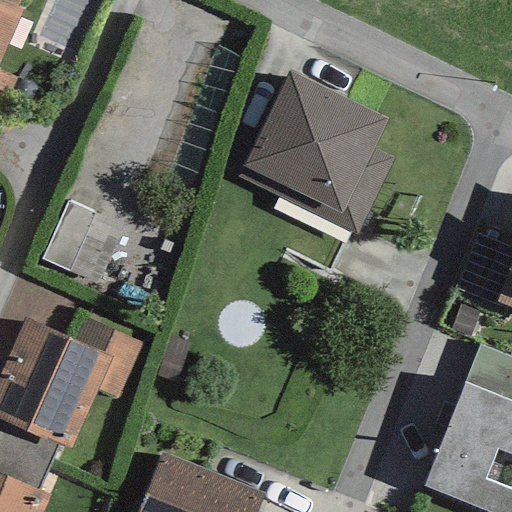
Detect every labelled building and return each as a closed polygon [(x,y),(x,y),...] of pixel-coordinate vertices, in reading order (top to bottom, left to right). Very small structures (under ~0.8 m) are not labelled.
[(0,0),(0,118),(18,78),(0,70),(0,56),(21,9),(16,7),(0,0)] [(387,119),(289,71),(237,177),(356,235),(393,159),(373,149),(387,119)] [(106,293),(130,235),(75,211),(51,269),(106,293)] [(511,262),(496,303),(511,309),(511,262)] [(24,318),(0,371),(0,419),(3,421),(57,445),(69,450),(96,389),(117,398),(141,343),(86,319),(75,341),(24,318)] [(511,359),(479,346),(463,385),(511,404),(511,359)] [(421,489),(482,511),(511,511),(511,491),(485,480),(495,451),(511,457),(511,404),(463,385),(421,489)] [(0,474),(37,492),(57,445),(3,421),(0,427),(0,474)] [(161,453),(136,511),(256,511),(263,495),(161,453)] [(0,511),(41,511),(48,497),(37,492),(0,474),(0,511)]
